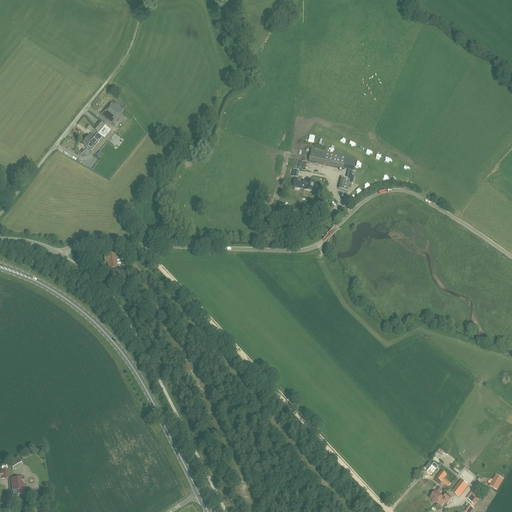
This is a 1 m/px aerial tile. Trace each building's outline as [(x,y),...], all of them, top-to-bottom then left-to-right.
[(123,110),(113,101),(108,107),(107,106),(101,113),(113,124),(119,116),(123,110)] [(105,124),(101,120),(93,129),(98,133),(105,124)] [(87,148),(97,135),(95,133),(94,134),(93,133),(92,134),(91,133),(82,144),(87,148)] [(102,138),(97,135),(87,148),(91,151),(102,138)] [(311,149),(309,162),(348,170),(352,171),(355,158),(345,156),(311,149)] [(339,189),(347,191),(349,186),(351,187),(352,183),(353,183),(355,172),(352,171),(348,170),(346,178),(341,177),(339,189)] [(305,180),(305,181),(294,179),(293,187),(304,189),(304,190),(313,191),(314,182),(305,180)] [(114,272),(118,271),(116,253),(107,254),(104,255),(105,262),(108,262),(109,269),(113,268),(114,272)] [(438,466),(434,463),(426,472),(431,476),(438,466)] [(8,470),(1,471),(1,479),(9,478),(8,470)] [(451,484),(451,483),(445,478),(447,475),(441,471),(436,478),(441,482),(448,487),(451,484)] [(496,475),(490,486),(497,490),(503,479),(496,475)] [(23,482),(24,482),(24,477),(23,478),(23,477),(12,478),(13,490),(17,490),(18,494),(24,493),(23,482)] [(461,481),(452,492),(456,495),(459,497),(462,493),(467,486),(461,481)] [(430,498),(432,500),(432,501),(434,503),(435,502),(436,502),(441,496),(438,494),(441,490),(438,488),(430,498)] [(474,490),(467,498),(474,504),(481,497),(474,490)] [(441,496),(436,502),(441,507),(445,502),(447,504),(450,501),(449,501),(452,497),(447,493),(443,498),(441,496)]
